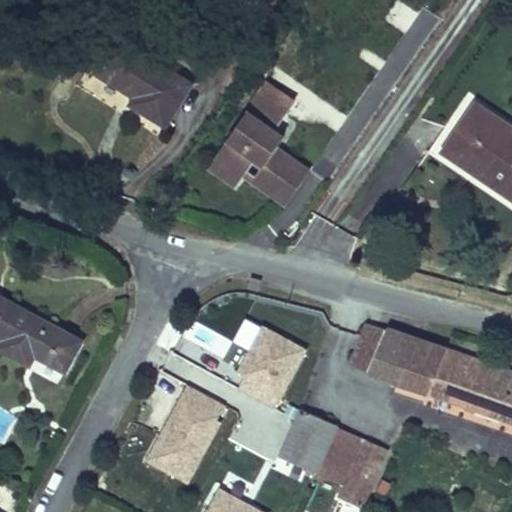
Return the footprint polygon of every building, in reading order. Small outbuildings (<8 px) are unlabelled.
[(129,40),(106,76),(143,100),(140,104),(172,125),(198,84),(129,40)] [(282,86),(232,162),(258,179),(270,160),(280,166),(271,180),(304,202),(324,173),(289,150),(297,137),(287,131),(307,101),(282,86)] [(511,130),(476,106),(445,151),(511,195),(511,130)] [(258,179),(232,162),(224,175),(250,192),(258,179)] [(90,339),(1,289),(0,290),(0,327),(15,336),(10,346),(40,363),(46,353),(74,369),(90,339)] [(368,370),(384,326),(367,320),(351,364),(368,370)] [(250,378),(245,387),(276,405),(310,347),(266,322),(238,370),(250,378)] [(395,380),(411,336),(384,326),(368,370),(395,380)] [(511,372),(411,336),(395,380),(511,422),(511,372)] [(186,383),(145,459),(191,483),(224,422),(218,419),(227,404),(186,383)] [(305,412),(283,458),(348,489),(343,498),(366,508),(380,477),(367,472),(380,443),(370,439),(368,443),(342,430),(342,429),(305,412)] [(392,449),(380,443),(367,472),(380,477),(392,449)] [(385,479),(379,492),(386,495),(392,482),(385,479)] [(266,511),(222,488),(208,511),(266,511)]
